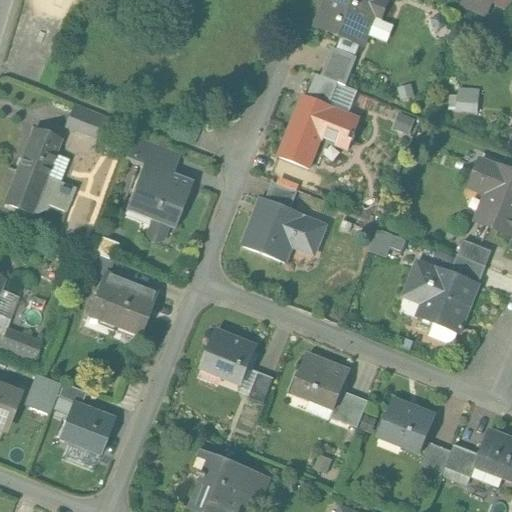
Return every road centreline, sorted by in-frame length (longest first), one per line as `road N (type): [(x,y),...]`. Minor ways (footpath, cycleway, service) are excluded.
road 1 (residential): [(198,284),(500,403)]
road 2 (residential): [(108,511),(198,284)]
road 3 (residential): [(198,284),(281,64)]
